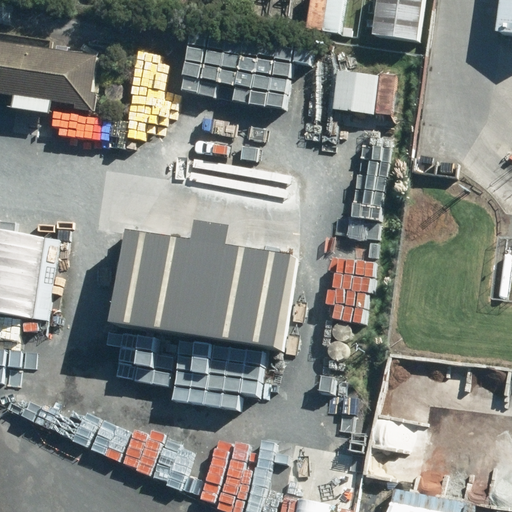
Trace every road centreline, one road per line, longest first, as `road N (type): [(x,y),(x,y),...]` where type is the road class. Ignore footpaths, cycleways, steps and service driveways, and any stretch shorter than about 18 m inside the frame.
road 1 (unknown): [(0,151),(58,182),(115,196),(312,224)]
road 2 (unknown): [(460,0),(459,76),(469,108),(511,144)]
